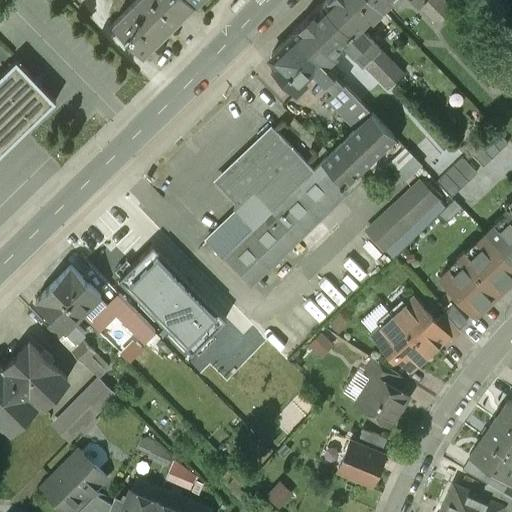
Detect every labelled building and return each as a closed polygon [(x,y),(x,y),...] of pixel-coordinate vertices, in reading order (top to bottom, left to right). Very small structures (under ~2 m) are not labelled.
[(192,0),(137,0),(114,23),(144,53),(195,3),(192,0)] [(374,0),(325,0),(324,2),(374,54),(381,47),(360,25),(370,16),(373,19),(383,9),(374,0)] [(423,0),(374,0),(383,9),(391,0),(414,0),(419,4),(423,0)] [(445,16),(429,0),(423,0),(419,4),(437,23),(445,16)] [(453,8),(445,0),(429,0),(445,16),(453,8)] [(374,54),(324,2),(293,32),(326,64),(337,53),(335,50),(344,41),(365,62),(374,54)] [(293,32),(274,50),(274,59),(278,63),(273,67),(297,92),(308,81),(305,78),(315,69),(335,90),(336,91),(344,83),(326,64),(293,32)] [(405,71),(381,47),(374,54),(397,79),(405,71)] [(397,79),(374,54),(365,62),(389,87),(397,79)] [(0,74),(0,154),(56,100),(17,59),(0,74)] [(372,112),(344,83),(336,91),(335,90),(327,97),(356,127),(372,112)] [(394,135),(372,112),(356,127),(354,129),(376,153),(394,135)] [(493,126),(469,150),(484,166),(508,142),(493,126)] [(314,168),(274,127),(218,181),(237,200),(236,208),(238,210),(207,239),(251,284),(350,188),(323,160),(314,168)] [(354,129),(323,160),(350,188),(364,174),(359,169),(376,153),(354,129)] [(422,164),(412,154),(400,165),(410,176),(422,164)] [(462,156),(437,180),(452,196),(477,172),(462,156)] [(421,180),(368,229),(386,248),(438,198),(421,180)] [(454,198),(438,214),(446,222),(462,207),(454,198)] [(511,204),(504,212),(510,218),(499,228),(496,224),(487,232),(511,258),(511,204)] [(511,258),(487,232),(478,240),(481,244),(471,255),(465,249),(457,257),(462,263),(454,271),(450,266),(440,276),(475,312),(495,294),(492,291),(498,286),(500,289),(511,278),(511,258)] [(101,293),(71,263),(52,282),(81,312),(101,293)] [(213,320),(168,274),(145,297),(172,324),(168,327),(183,342),(186,339),(189,343),(193,339),(199,345),(211,333),(208,330),(216,324),(213,321),(213,320)] [(316,317),(338,296),(320,277),(298,298),(316,317)] [(81,312),(52,282),(36,298),(76,339),(85,330),(75,319),(81,312)] [(139,314),(118,293),(108,303),(114,309),(113,309),(128,325),(139,314)] [(436,321),(414,296),(393,315),(429,354),(448,337),(449,336),(436,321)] [(467,321),(453,305),(444,313),(445,313),(458,329),(467,321)] [(290,308),(276,322),(294,341),(308,327),(290,308)] [(458,329),(445,313),(436,321),(449,336),(448,337),(451,340),(461,331),(458,329)] [(429,354),(393,315),(372,334),(389,353),(393,353),(398,358),(409,359),(415,366),(429,354)] [(84,338),(72,349),(84,360),(95,349),(84,338)] [(4,366),(30,393),(49,375),(56,382),(64,375),(29,341),(4,366)] [(400,376),(375,359),(367,371),(374,376),(375,375),(393,387),(400,376)] [(0,362),(0,419),(10,429),(38,401),(30,393),(4,366),(0,362)] [(393,387),(375,375),(374,376),(356,402),(364,407),(364,413),(368,416),(374,414),(390,424),(408,397),(393,387)] [(101,378),(55,423),(71,438),(81,428),(84,431),(119,397),(101,378)] [(511,404),(508,402),(495,419),(511,431),(511,404)] [(511,431),(495,419),(483,437),(511,457),(511,431)] [(511,479),(511,457),(483,437),(471,456),(510,482),(511,479)] [(337,468),(372,484),(385,456),(349,440),(337,468)] [(41,485),(67,511),(69,511),(107,475),(81,449),(63,468),(60,465),(41,485)] [(511,511),(511,497),(488,484),(480,498),(502,508),(502,510),(507,511),(511,511)] [(443,511),(500,511),(502,510),(502,508),(480,498),(455,487),(443,511)] [(150,511),(156,499),(131,488),(126,500),(121,511),(150,511)] [(115,495),(107,511),(121,511),(126,500),(115,495)] [(150,511),(181,511),(182,510),(156,499),(150,511)]
